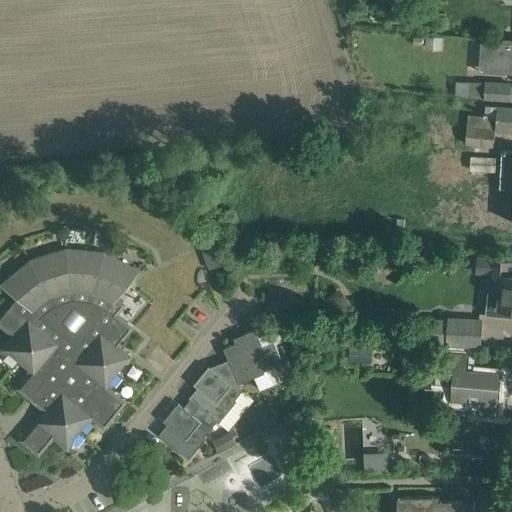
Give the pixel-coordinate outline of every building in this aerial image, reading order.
[(511,43),(490,43),(488,73),(511,74),(511,43)] [(467,94),(467,96),(510,100),(511,86),(511,83),(486,81),(485,83),(468,82),(467,94)] [(468,115),(465,144),(493,147),(495,130),(496,130),(511,130),(511,107),(498,107),(485,106),(485,116),(468,115)] [(511,150),(501,150),(499,186),(511,186),(511,150)] [(470,171),(495,172),(496,157),(470,156),(470,171)] [(210,269),(224,263),(212,231),(198,237),(210,269)] [(115,299),(138,270),(103,252),(65,248),(30,258),(0,282),(0,285),(14,297),(0,313),(0,324),(12,335),(1,349),(6,353),(8,352),(28,368),(27,371),(29,373),(17,388),(44,410),(20,440),(37,454),(52,436),(66,448),(70,443),(69,441),(85,421),(88,421),(91,417),(103,427),(123,402),(105,387),(108,384),(107,382),(124,361),(126,362),(130,357),(115,345),(130,328),(114,314),(122,304),(115,299)] [(477,258),(476,273),(485,274),(483,290),(488,291),(501,292),(499,316),(511,317),(511,275),(509,275),(510,261),(490,259),(486,259),(477,258)] [(328,313),(348,300),(340,289),(320,302),(328,313)] [(446,345),(479,347),(481,321),(447,318),(447,319),(434,318),(433,344),(446,344),(446,345)] [(283,362),(274,341),(263,346),(256,329),(240,335),(242,340),(224,348),(229,360),(239,384),(240,383),(265,372),(264,370),(283,362)] [(371,362),(373,345),(350,344),(349,361),(371,362)] [(445,353),(443,381),(452,382),(451,398),(478,400),(478,405),(479,405),(479,413),(496,415),(500,373),(466,370),(468,355),(445,353)] [(239,384),(229,360),(210,367),(209,366),(198,379),(202,382),(189,397),(191,399),(218,421),(219,422),(237,400),(236,399),(243,390),(240,383),(239,384)] [(171,419),(159,434),(189,459),(207,437),(205,436),(218,421),(191,399),(184,407),(179,402),(168,416),(171,419)] [(278,420),(267,410),(258,420),(265,426),(278,420)] [(230,431),(213,440),(219,453),(237,444),(230,431)] [(461,511),(463,500),(438,501),(439,496),(398,497),(396,511),(461,511)]
